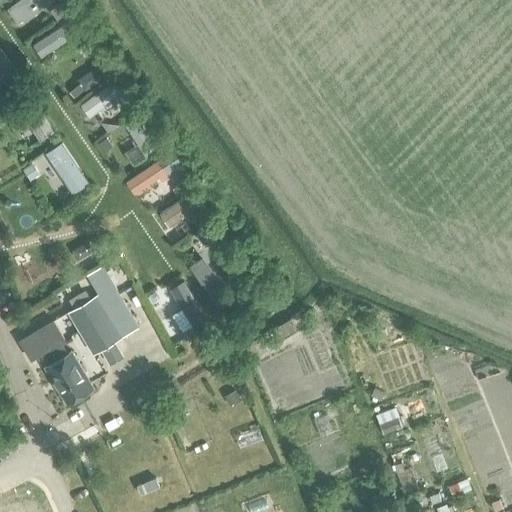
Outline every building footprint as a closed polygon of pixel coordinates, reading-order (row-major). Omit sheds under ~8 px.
[(15,0),(7,6),(14,15),(36,0),(15,0)] [(66,0),(63,0),(53,8),(59,16),(71,7),(66,0)] [(74,15),(34,41),(43,55),(83,28),(74,15)] [(24,78),(0,42),(0,71),(11,87),(24,78)] [(87,71),(78,78),(85,89),(95,82),(87,71)] [(90,115),(124,91),(115,79),(82,102),(90,115)] [(31,93),(17,103),(41,138),(55,128),(31,93)] [(125,104),(131,114),(141,108),(134,98),(125,104)] [(10,101),(0,108),(0,113),(3,118),(15,109),(10,101)] [(161,144),(143,114),(129,124),(149,153),(161,144)] [(107,135),(98,141),(103,148),(111,142),(107,135)] [(90,180),(63,140),(47,150),(74,191),(90,180)] [(130,179),(137,190),(177,164),(169,152),(130,179)] [(31,162),(23,168),(30,178),(39,172),(31,162)] [(188,177),(172,189),(177,196),(193,185),(188,177)] [(163,211),(172,224),(205,201),(196,188),(163,211)] [(210,204),(200,212),(205,219),(215,212),(210,204)] [(183,241),(190,254),(227,231),(218,217),(183,241)] [(208,253),(193,262),(218,296),(232,288),(208,253)] [(95,294),(68,310),(77,325),(94,353),(102,348),(111,363),(125,355),(116,339),(121,336),(138,325),(123,300),(102,264),(86,273),(98,292),(95,294)] [(206,320),(187,287),(175,294),(194,327),(206,320)] [(276,326),(274,327),(282,338),(297,328),(290,317),(276,326)] [(45,365),(67,402),(93,386),(71,350),(67,352),(60,341),(65,338),(62,333),(53,320),(20,339),(27,352),(31,358),(41,352),(48,364),(45,365)] [(234,389),(225,395),(229,402),(238,396),(234,389)] [(397,415),(379,423),(383,432),(401,425),(397,415)] [(115,417),(105,422),(109,430),(119,424),(115,417)] [(393,462),(397,473),(409,468),(405,457),(393,462)] [(156,477),(137,485),(140,493),(159,485),(156,477)] [(467,477),(458,481),(462,491),(471,488),(467,477)] [(430,495),(433,503),(441,499),(439,492),(430,495)] [(497,501),(489,504),(491,511),(492,511),(500,509),(497,501)] [(450,511),(447,503),(437,506),(439,511),(450,511)]
